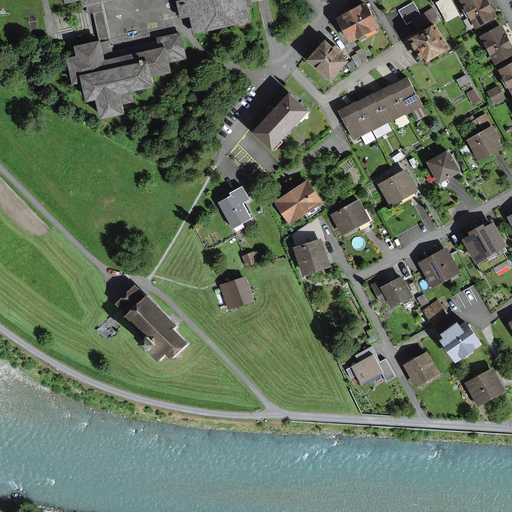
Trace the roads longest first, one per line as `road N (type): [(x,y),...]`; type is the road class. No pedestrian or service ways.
road 1 (residential): [(426,422),(167,406),(102,386),(0,327)]
road 2 (residential): [(511,192),(352,278),(426,422)]
road 3 (residential): [(336,0),(224,145)]
